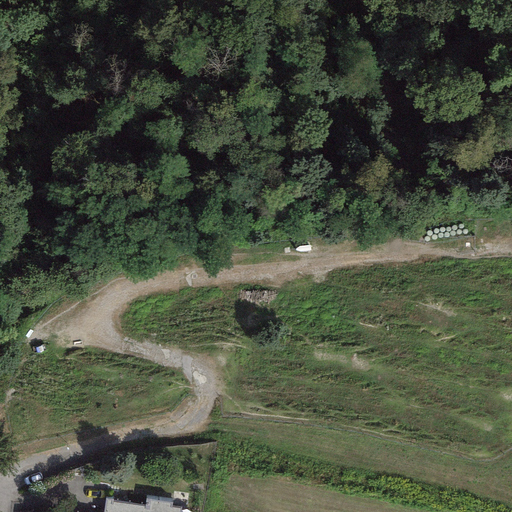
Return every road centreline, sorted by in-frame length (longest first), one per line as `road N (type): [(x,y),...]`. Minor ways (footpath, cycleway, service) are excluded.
road 1 (track): [(174,429),(201,400),(191,366),(85,336),(93,312),(172,284),(364,254),(511,242)]
road 2 (unclassified): [(0,477),(174,429)]
